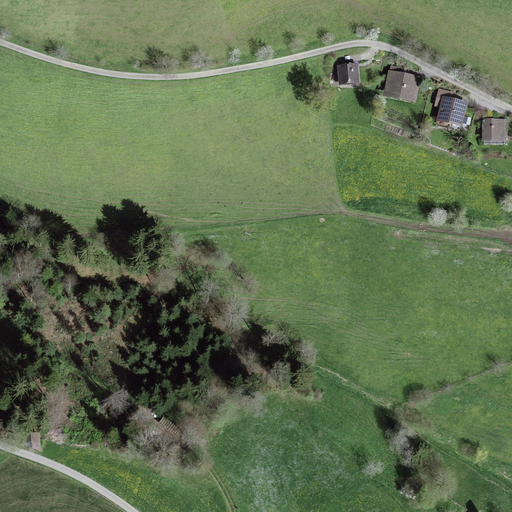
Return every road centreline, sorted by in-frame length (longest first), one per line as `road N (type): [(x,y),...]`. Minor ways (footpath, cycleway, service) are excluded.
road 1 (unclassified): [(0,41),(73,66),(164,77),(367,42),(511,109)]
road 2 (unclassified): [(0,443),(73,473),(133,511)]
